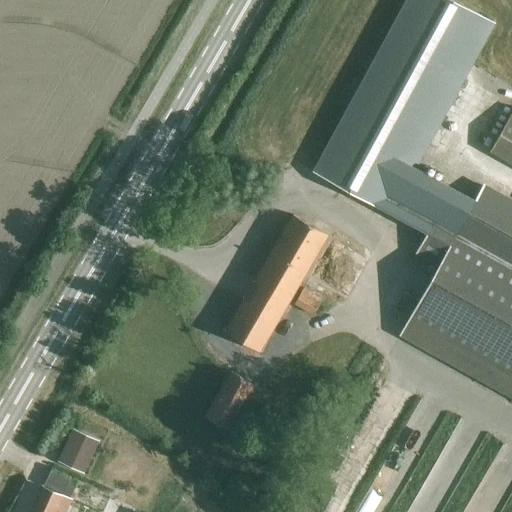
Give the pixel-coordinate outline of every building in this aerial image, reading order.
[(449,0),(407,0),(315,171),(388,211),(389,210),(427,231),(416,251),(439,263),(401,331),(511,392),(511,202),(482,185),(472,205),(410,171),(491,22),(449,0)] [(511,109),(495,140),(511,149),(511,109)] [(261,350),(327,234),(293,214),(227,331),(261,350)] [(311,315),(326,289),(308,279),(293,305),(311,315)] [(253,392),(257,385),(232,371),(206,416),(226,428),(249,389),(253,392)] [(63,511),(69,499),(78,480),(50,467),(29,511),(63,511)]
